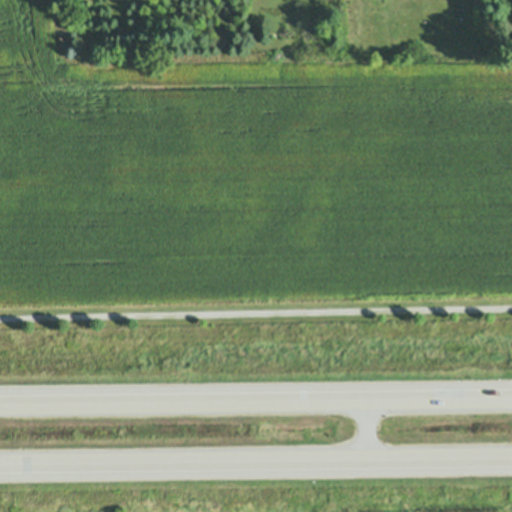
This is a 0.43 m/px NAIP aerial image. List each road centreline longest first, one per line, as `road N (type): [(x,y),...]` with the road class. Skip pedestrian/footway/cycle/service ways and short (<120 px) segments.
road 1 (motorway): [(511,398),(0,405)]
road 2 (motorway): [(0,462),(511,455)]
